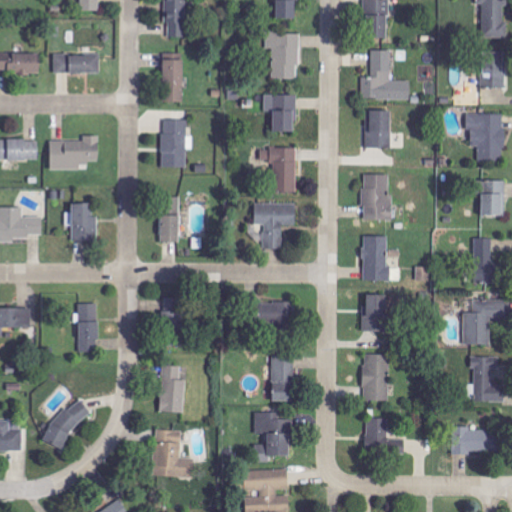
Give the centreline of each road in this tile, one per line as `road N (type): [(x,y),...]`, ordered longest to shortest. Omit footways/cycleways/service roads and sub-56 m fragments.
road 1 (residential): [(330,0),(331,473),(346,485),(504,488)]
road 2 (residential): [(129,0),(128,366),(119,423),(95,458)]
road 3 (residential): [(0,273),(328,274)]
road 4 (residential): [(127,105),(0,104)]
